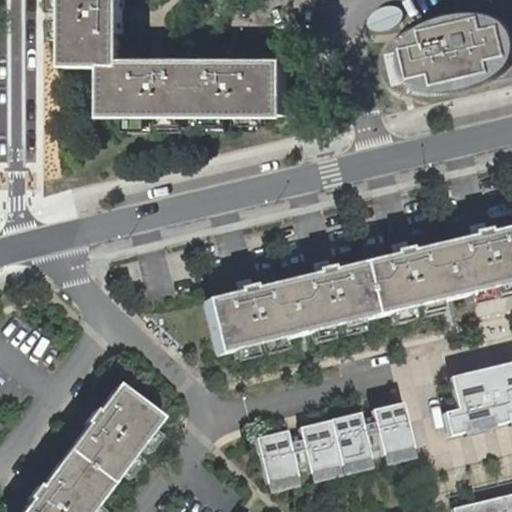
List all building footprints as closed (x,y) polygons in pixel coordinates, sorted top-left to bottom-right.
[(72,0),(73,64),(105,65),(107,112),(288,117),(289,67),(228,66),(124,63),(124,0),(72,0)] [(511,0),(461,0),(454,8),(458,25),(409,37),(399,42),(393,48),(390,57),(389,69),(393,80),(398,87),(406,92),(418,92),(427,92),(447,87),(462,85),(495,83),(507,81),(511,79),(511,0)] [(393,6),(383,9),(374,14),(370,19),(369,24),(371,28),(372,30),(378,32),(388,31),(398,26),(403,21),(404,18),(405,14),(403,10),(399,7),(393,6)] [(458,25),(454,8),(436,23),(425,29),(409,37),(458,25)] [(399,261),(334,277),(333,273),(320,276),(320,280),(255,296),(254,292),(238,295),(239,299),(208,307),(220,358),(511,289),(511,233),(489,239),(488,235),(474,238),(474,243),(411,258),(410,254),(398,257),(399,261)] [(511,363),(448,379),(455,411),(442,414),(448,438),(463,435),(462,427),(491,420),(493,428),(507,424),(505,416),(511,414),(511,363)] [(91,431),(43,494),(40,493),(32,503),(34,505),(28,511),(96,511),(162,427),(119,394),(99,420),(97,418),(89,429),(91,431)] [(399,405),(369,413),(372,425),(374,436),(379,457),(410,450),(399,405)] [(358,415),(327,422),(338,467),(368,460),(363,439),(361,427),(358,415)] [(327,422),(296,430),(299,442),(302,453),(307,475),(338,467),(327,422)] [(372,425),(361,427),(363,439),(374,436),(372,425)] [(285,432),(255,440),(265,485),(296,477),(291,456),(288,445),(285,432)] [(299,442),(288,445),(291,456),(302,453),(299,442)] [(511,511),(511,493),(450,508),(451,511),(511,511)]
